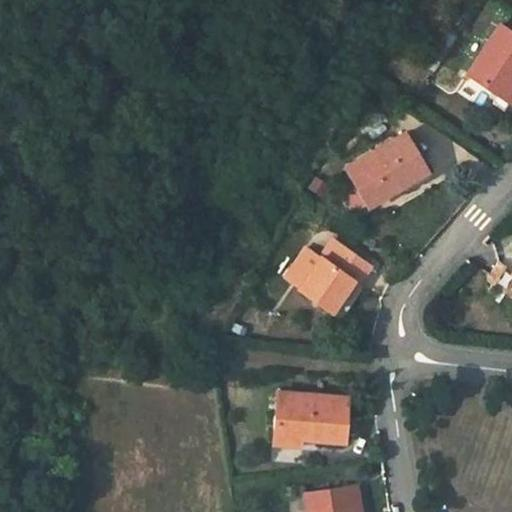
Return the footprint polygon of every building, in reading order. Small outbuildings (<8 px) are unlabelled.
[(504,98),(511,85),(511,34),(500,26),(468,74),(504,98)] [(365,205),(399,186),(426,171),(404,133),(344,167),(365,205)] [(429,178),(426,171),(399,186),(402,193),(429,178)] [(332,240),(320,257),(325,261),(338,244),(332,240)] [(330,311),(342,293),(351,280),(357,284),(369,266),(338,244),(325,261),(320,257),(318,259),(299,286),(298,288),(330,311)] [(285,276),(299,286),(318,259),(304,248),(285,276)] [(348,297),(357,284),(351,280),(342,293),(348,297)] [(276,389),(273,432),(297,434),(296,437),(343,440),(346,395),(276,389)] [(296,444),(296,437),(297,434),(273,432),(272,442),(296,444)] [(351,485),(354,511),(361,511),(356,484),(351,485)] [(354,511),(351,485),(306,491),(308,511),(354,511)]
